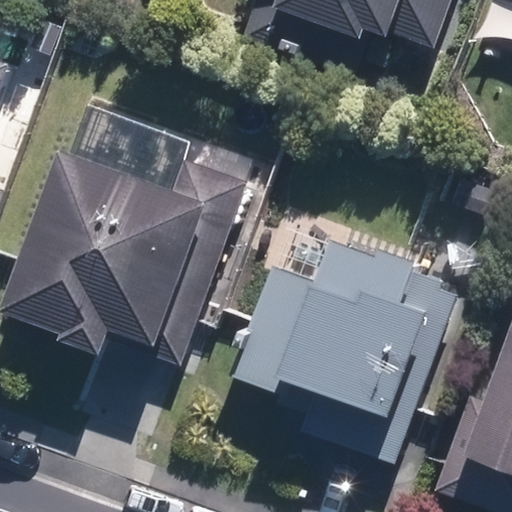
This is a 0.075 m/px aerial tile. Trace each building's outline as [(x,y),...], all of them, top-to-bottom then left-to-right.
[(395,22),(440,40),(457,0),(298,0),(389,37),(395,22)] [(511,0),(507,0),(499,23),(511,28),(511,0)] [(0,194),(6,198),(56,63),(0,40),(0,194)] [(74,330),(124,348),(138,322),(197,343),(207,317),(225,324),(283,167),(93,97),(18,299),(77,321),(74,330)] [(303,373),(421,414),(470,272),(305,214),(250,371),(298,387),(303,373)] [(511,373),(486,442),(511,452),(511,373)]
